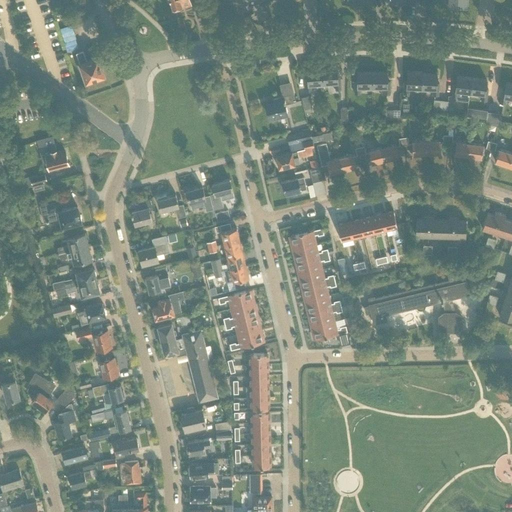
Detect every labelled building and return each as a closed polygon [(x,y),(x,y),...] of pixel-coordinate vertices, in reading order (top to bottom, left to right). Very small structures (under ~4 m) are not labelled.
[(87,81),(105,75),(99,57),(87,61),(83,50),(77,52),(87,81)] [(322,68),(323,83),(335,82),(336,89),(341,88),(340,76),(337,76),(337,67),(322,68)] [(311,91),(311,84),(323,83),(322,68),(307,70),(308,79),(305,79),(306,91),(311,91)] [(360,93),(360,87),(372,87),(372,72),(357,72),(357,81),(355,81),(355,93),(360,93)] [(372,72),(372,87),(384,87),(384,93),(390,93),(390,81),(387,81),(387,72),(372,72)] [(409,94),(409,87),(421,88),(422,73),(407,72),(407,82),(404,81),(403,93),(409,94)] [(437,74),(422,73),(421,88),(433,88),(433,95),(439,95),(439,83),(436,83),(437,74)] [(469,101),(470,92),(472,77),(457,76),(456,85),(453,84),(452,96),(457,97),(457,99),(469,101)] [(487,79),(472,77),(470,92),(482,93),(481,100),(486,101),(488,89),(485,88),(487,79)] [(506,97),(511,98),(511,83),(506,82),(505,91),(502,91),(500,103),(505,104),(506,97)] [(283,97),(273,99),(274,102),(266,104),(269,117),(270,117),(271,120),(277,119),(277,116),(287,113),(285,101),(292,100),(291,95),(283,97)] [(301,97),(306,114),(314,112),(309,95),(301,97)] [(487,123),(494,124),(495,113),(489,112),(487,123)] [(495,113),(494,124),(501,125),(502,114),(495,113)] [(290,143),(313,138),(311,131),(288,137),(290,143)] [(331,132),(321,134),(322,140),(323,141),(333,139),(331,132)] [(50,168),(69,164),(65,150),(57,152),(53,136),(37,140),(42,157),(47,156),(50,168)] [(426,140),(426,153),(440,152),(439,139),(426,140)] [(299,163),(298,157),(313,153),(312,147),(315,146),(313,140),(304,142),(305,148),(292,151),(276,155),(277,160),(276,160),(277,166),(278,166),(279,168),(299,163)] [(412,141),(413,154),(426,153),(426,140),(412,141)] [(454,153),(468,155),(470,142),(456,140),(454,153)] [(497,143),(488,140),(486,148),(495,151),(497,143)] [(470,142),(468,155),(481,157),(483,144),(470,142)] [(343,170),(340,157),(330,159),(326,143),(317,145),(322,165),(327,164),(329,173),(343,170)] [(382,147),(385,159),(398,156),(395,144),(382,147)] [(382,147),(369,150),(372,163),(385,159),(382,147)] [(495,161),(508,165),(511,153),(499,148),(495,161)] [(356,166),(353,154),(340,157),(343,170),(356,166)] [(313,182),(322,180),(320,167),(310,169),(313,182)] [(32,184),(47,181),(46,175),(38,177),(37,174),(30,176),(30,177),(32,184)] [(32,186),(32,184),(30,177),(30,176),(19,179),(21,188),(32,186)] [(307,189),(304,176),(297,178),(282,181),(285,194),(300,190),(307,189)] [(215,194),(212,195),(215,206),(215,209),(224,207),(222,199),(234,196),(233,190),(230,179),(212,183),(215,194)] [(188,190),(187,190),(189,201),(191,208),(204,204),(205,209),(213,207),(209,194),(206,195),(203,186),(193,189),(193,187),(187,189),(188,190)] [(178,217),(186,215),(184,204),(178,205),(176,195),(166,197),(165,195),(157,197),(161,210),(175,206),(178,217)] [(150,215),(154,214),(150,199),(139,202),(140,209),(132,211),(135,224),(152,220),(150,215)] [(82,220),(83,218),(82,214),(80,214),(78,207),(71,208),(71,207),(62,209),(62,210),(59,211),(58,208),(59,208),(57,202),(43,205),(44,212),(43,212),(45,222),(61,218),(63,226),(65,226),(65,227),(69,226),(70,224),(82,221),(82,220)] [(228,210),(215,213),(218,222),(230,218),(228,210)] [(393,211),(382,213),(386,231),(398,228),(393,211)] [(487,212),(482,228),(494,232),(500,213),(495,211),(494,215),(487,212)] [(382,213),(371,216),(375,233),(386,231),(382,213)] [(500,213),(494,232),(506,235),(511,220),(504,218),(505,215),(500,213)] [(371,216),(360,219),(364,236),(375,233),(371,216)] [(416,219),(416,235),(428,235),(429,216),(423,216),(423,219),(416,219)] [(429,216),(428,235),(440,236),(441,219),(434,219),(434,216),(429,216)] [(448,220),(441,219),(440,236),(453,236),(453,217),(448,216),(448,220)] [(453,217),(453,236),(465,237),(466,221),(459,220),(459,217),(453,217)] [(360,219),(349,222),(353,239),(364,236),(360,219)] [(349,222),(337,224),(341,241),(353,239),(349,222)] [(236,227),(222,231),(225,243),(239,240),(236,227)] [(313,230),(289,236),(292,249),(316,243),(314,235),(318,234),(318,235),(324,234),(322,228),(313,230)] [(70,244),(58,247),(60,252),(89,245),(86,232),(68,236),(70,244)] [(139,249),(140,251),(138,251),(139,257),(141,256),(143,263),(158,259),(157,254),(170,251),(166,235),(152,238),(154,245),(139,249)] [(225,243),(228,255),(243,252),(239,240),(225,243)] [(295,262),(329,254),(327,248),(321,250),(322,251),(318,252),(316,243),(292,249),(295,262)] [(60,252),(61,258),(73,255),(74,262),(92,258),(89,245),(60,252)] [(228,255),(231,267),(246,264),(243,252),(228,255)] [(295,262),(298,275),(322,269),(320,261),(324,260),(324,261),(330,260),(329,254),(295,262)] [(231,267),(234,280),(244,277),(244,279),(247,278),(247,277),(249,277),(246,264),(231,267)] [(161,287),(171,285),(166,266),(156,268),(157,272),(145,275),(149,291),(161,288),(161,287)] [(76,272),(78,279),(74,280),(74,278),(60,281),(62,287),(66,286),(96,279),(95,274),(96,273),(95,270),(94,269),(93,268),(76,272)] [(302,288),(335,280),(334,274),(328,275),(328,277),(324,278),(322,269),(298,275),(302,288)] [(441,300),(441,301),(442,301),(444,310),(445,312),(439,316),(439,327),(445,331),(456,331),(462,327),(461,316),(455,312),(451,298),(469,293),(466,281),(465,281),(463,271),(448,275),(449,280),(374,298),(374,297),(369,298),(370,304),(369,304),(370,305),(365,306),(367,313),(371,312),(374,322),(386,319),(385,314),(441,300)] [(66,286),(67,291),(80,288),(82,295),(99,291),(98,289),(99,287),(99,285),(97,284),(96,279),(66,286)] [(302,288),(305,300),(328,295),(326,286),(330,285),(330,287),(336,285),(335,280),(302,288)] [(231,308),(255,302),(252,289),(228,295),(218,297),(220,303),(226,302),(225,301),(229,300),(231,308)] [(161,316),(162,320),(172,318),(171,314),(174,313),(182,311),(180,299),(184,298),(182,291),(169,294),(170,298),(158,301),(159,305),(153,307),(156,317),(161,316)] [(503,303),(511,305),(511,292),(507,291),(503,303)] [(328,295),(305,300),(308,313),(341,305),(340,300),(334,301),(334,302),(330,303),(328,295)] [(357,301),(352,303),(356,320),(361,318),(357,301)] [(86,305),(78,307),(82,324),(90,322),(89,319),(105,315),(104,313),(106,312),(105,309),(103,308),(102,302),(86,306),(86,305)] [(255,302),(231,308),(233,317),(230,318),(229,316),(223,318),(225,323),(258,315),(255,302)] [(511,305),(503,303),(499,315),(511,319),(511,305)] [(57,316),(74,312),(72,304),(55,308),(57,316)] [(308,313),(311,326),(335,320),(332,312),(336,311),(336,312),(342,311),(341,305),(308,313)] [(237,334),(261,328),(258,315),(225,323),(226,329),(232,328),(232,326),(235,325),(237,334)] [(335,320),(311,326),(314,339),(338,334),(347,332),(346,325),(340,327),(340,328),(337,329),(335,320)] [(171,323),(158,326),(161,341),(170,338),(169,336),(170,336),(170,335),(174,334),(171,323)] [(90,327),(77,331),(78,337),(85,336),(86,341),(94,339),(97,350),(112,346),(108,329),(93,333),(92,333),(90,327)] [(261,328),(237,334),(239,342),(236,343),(236,342),(230,343),(231,350),(241,347),(264,341),(261,328)] [(186,348),(199,401),(217,396),(201,329),(183,333),(183,337),(185,345),(177,347),(178,349),(186,348)] [(170,338),(161,341),(165,354),(178,351),(178,349),(177,347),(185,345),(183,337),(175,339),(174,334),(170,335),(170,336),(169,336),(170,338)] [(250,365),(268,364),(267,353),(250,353),(250,365)] [(103,377),(118,374),(114,356),(99,360),(103,377)] [(268,375),(268,364),(250,365),(251,375),(268,375)] [(53,399),(48,396),(55,384),(35,373),(28,384),(30,385),(27,390),(36,395),(32,401),(34,402),(33,404),(38,407),(39,405),(45,410),(53,399)] [(3,384),(7,401),(20,398),(15,381),(14,381),(13,375),(6,377),(7,383),(3,384)] [(268,375),(251,375),(251,386),(268,386),(268,375)] [(81,387),(91,385),(90,378),(79,381),(81,387)] [(123,396),(125,396),(123,390),(122,390),(120,384),(110,386),(109,382),(94,386),(96,395),(104,393),(106,401),(124,397),(123,396)] [(268,386),(251,386),(251,397),(268,397),(268,386)] [(73,396),(68,387),(58,398),(65,403),(73,396)] [(268,397),(251,397),(251,408),(269,408),(268,397)] [(105,409),(104,402),(90,405),(92,412),(105,409)] [(72,434),(69,421),(76,420),(71,403),(70,403),(59,413),(61,421),(55,422),(59,437),(72,434)] [(104,410),(103,410),(105,418),(112,417),(112,419),(113,419),(115,426),(108,427),(108,429),(110,435),(122,432),(121,429),(131,427),(130,422),(127,409),(116,412),(115,407),(104,410)] [(202,407),(180,413),(183,427),(185,427),(186,429),(205,424),(202,407)] [(252,422),(269,422),(269,411),(251,411),(252,422)] [(215,423),(216,430),(231,427),(230,421),(215,423)] [(269,422),(252,422),(252,433),(269,433),(269,422)] [(231,429),(231,427),(216,430),(217,431),(217,439),(231,439),(231,429)] [(108,429),(89,434),(90,440),(110,435),(108,429)] [(270,444),(269,433),(252,433),(252,444),(270,444)] [(120,434),(113,435),(114,440),(117,454),(124,453),(123,451),(139,448),(136,437),(126,439),(126,437),(121,438),(120,434)] [(190,452),(190,454),(194,453),(195,459),(207,456),(205,445),(211,444),(210,441),(212,441),(211,437),(204,438),(204,439),(188,442),(189,447),(187,447),(188,453),(190,452)] [(99,440),(90,442),(92,449),(100,447),(99,440)] [(75,447),(62,450),(65,462),(78,459),(88,456),(86,448),(84,441),(83,441),(74,444),(75,447)] [(253,455),(270,454),(270,444),(252,444),(253,455)] [(270,466),(270,454),(253,455),(253,466),(270,466)] [(115,459),(95,462),(96,470),(104,468),(103,467),(116,465),(115,459)] [(123,483),(141,481),(140,470),(139,470),(138,460),(124,461),(125,463),(121,463),(123,483)] [(84,471),(68,475),(72,487),(86,483),(85,478),(97,475),(94,463),(83,467),(84,471)] [(189,465),(190,476),(200,475),(200,477),(209,476),(209,473),(219,473),(218,464),(208,465),(208,463),(189,465)] [(19,469),(0,475),(0,481),(3,490),(24,483),(19,469)] [(262,492),(261,477),(250,477),(250,492),(262,492)] [(190,486),(191,501),(211,500),(211,496),(217,496),(216,488),(211,488),(211,486),(190,486)] [(35,496),(32,487),(25,489),(28,498),(35,496)] [(147,511),(147,506),(146,506),(146,491),(136,491),(136,498),(134,498),(134,507),(133,511),(147,511)] [(123,511),(123,493),(119,493),(119,507),(112,507),(112,511),(123,511)] [(133,511),(134,507),(128,507),(128,493),(123,493),(123,511),(133,511)] [(271,511),(271,495),(253,495),(253,510),(248,510),(248,511),(271,511)] [(90,508),(90,511),(104,511),(104,507),(103,507),(103,499),(90,500),(90,508)] [(90,511),(90,508),(90,500),(78,500),(78,510),(76,510),(76,511),(90,511)] [(12,507),(13,511),(18,511),(25,511),(38,511),(36,501),(23,504),(23,505),(12,507)]
